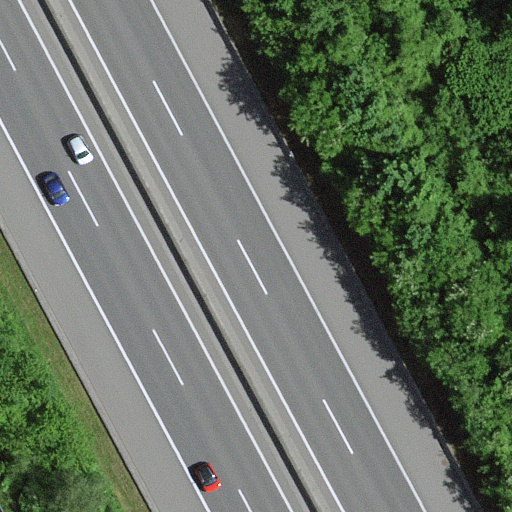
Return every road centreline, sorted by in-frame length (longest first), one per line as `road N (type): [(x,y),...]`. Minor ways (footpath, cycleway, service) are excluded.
road 1 (motorway): [(386,511),(113,0)]
road 2 (motorway): [(0,39),(253,511)]
